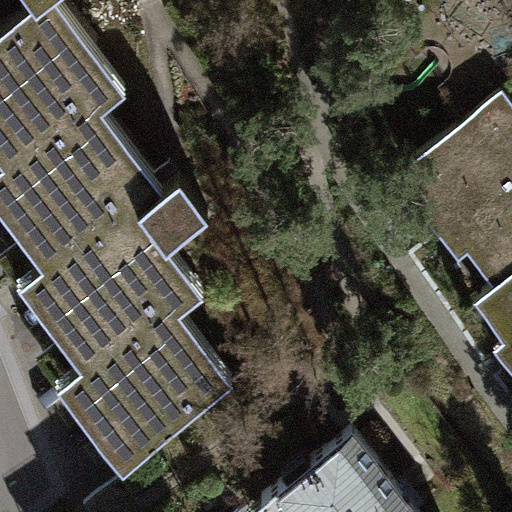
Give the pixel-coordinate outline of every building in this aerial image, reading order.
[(23,0),(0,17),(0,118),(13,137),(0,146),(0,165),(53,237),(30,254),(92,339),(69,356),(133,444),(221,380),(160,296),(181,280),(138,221),(150,213),(165,234),(207,203),(179,165),(137,196),(130,186),(141,178),(80,94),(103,77),(47,0),(23,0)] [(442,190),(456,210),(511,169),(511,93),(503,81),(403,154),(434,196),(442,190)] [(113,458),(133,444),(69,356),(92,339),(30,254),(53,237),(0,165),(0,146),(13,137),(0,118),(0,211),(17,236),(0,248),(0,257),(56,334),(34,350),(113,458)] [(511,169),(456,210),(473,233),(464,240),(494,279),(511,265),(511,169)] [(511,325),(511,265),(494,279),(476,292),(504,330),(511,325)] [(288,470),(261,492),(278,511),(424,511),(350,421),(310,454),(302,445),(282,462),(288,470)]
